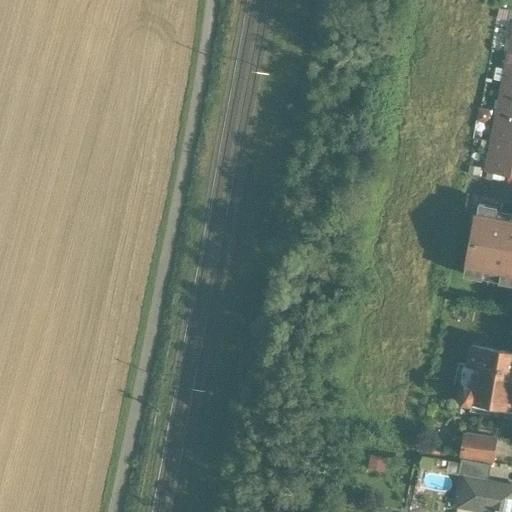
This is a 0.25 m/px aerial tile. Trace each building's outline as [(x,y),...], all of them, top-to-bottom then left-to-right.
[(511,80),(503,79),(498,109),(511,111),(511,80)] [(511,111),(498,109),(492,139),(511,142),(511,111)] [(511,142),(492,139),(489,157),(496,158),(494,171),(511,174),(511,142)] [(511,212),(496,210),(497,204),(479,201),(478,206),(475,206),(464,267),(465,267),(464,273),(482,276),(483,270),(500,273),(499,279),(511,281),(511,212)] [(511,350),(472,343),(465,385),(460,388),(459,394),(463,400),(470,401),(471,401),(474,398),(474,396),(511,402),(511,350)] [(511,402),(474,396),(474,398),(471,401),(470,408),(511,415),(511,402)] [(496,432),(466,428),(462,455),(492,459),(496,432)] [(491,462),(461,457),(458,470),(488,476),(491,462)] [(511,511),(511,482),(463,474),(459,498),(483,503),(481,511),(511,511)]
